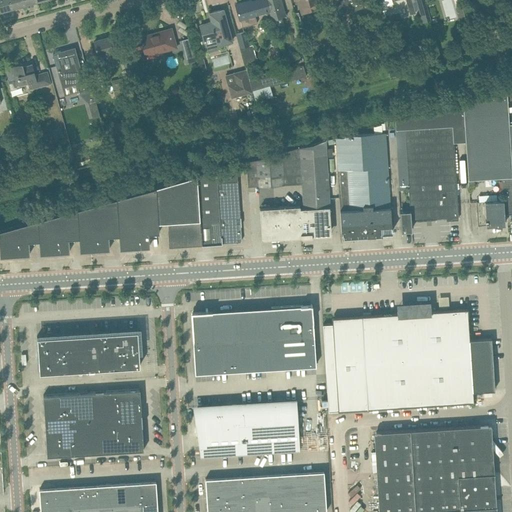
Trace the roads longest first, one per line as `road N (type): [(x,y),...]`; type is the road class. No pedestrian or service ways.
road 1 (tertiary): [(168,274),(504,253)]
road 2 (unclassified): [(180,511),(168,274)]
road 3 (unclassified): [(17,511),(2,285)]
road 4 (tertiary): [(2,285),(168,274)]
road 5 (unclassified): [(511,416),(504,253)]
road 6 (residential): [(0,37),(138,0)]
